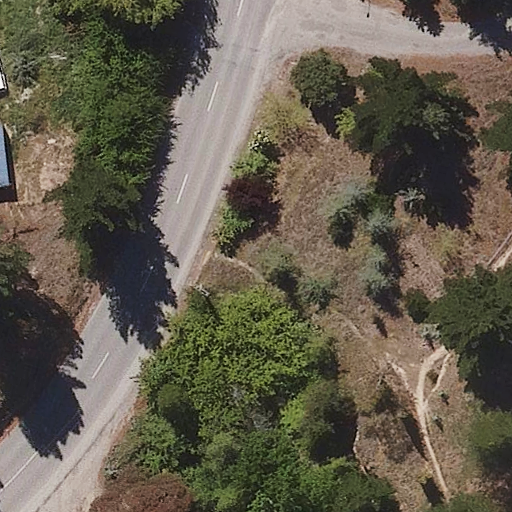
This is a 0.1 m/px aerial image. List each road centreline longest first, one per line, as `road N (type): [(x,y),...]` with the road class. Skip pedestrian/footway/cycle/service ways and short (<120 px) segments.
road 1 (residential): [(0,494),(77,407),(141,298),(243,2)]
road 2 (residential): [(511,39),(490,46),(243,2)]
